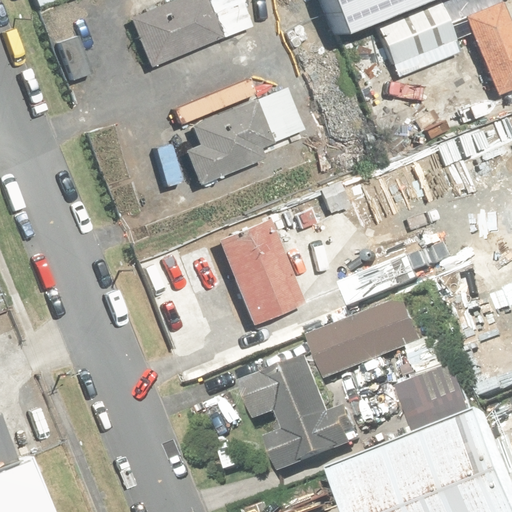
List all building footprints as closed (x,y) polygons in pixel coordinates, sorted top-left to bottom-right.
[(175,0),(128,19),(148,70),(251,29),(239,0),(175,0)] [(341,0),(351,22),(403,0),(341,0)] [(440,0),(375,24),(390,66),(456,43),(440,0)] [(511,24),(502,0),(501,0),(462,16),(496,102),(511,95),(511,24)] [(258,97),(189,125),(199,147),(185,153),(198,184),(266,156),(259,141),(276,140),(258,97)] [(131,127),(114,132),(137,210),(154,205),(131,127)] [(436,198),(483,180),(509,246),(511,245),(511,155),(507,142),(426,174),(436,198)] [(302,306),(267,218),(215,238),(250,327),(302,306)] [(209,243),(176,256),(193,297),(226,284),(209,243)] [(419,279),(409,255),(345,284),(356,308),(419,279)] [(508,324),(511,321),(511,270),(490,280),(508,324)] [(410,295),(314,333),(332,378),(428,340),(410,295)] [(447,335),(394,357),(406,385),(459,363),(447,335)] [(316,352),(245,379),(261,421),(285,412),(293,432),(275,439),(288,472),(360,444),(350,421),(357,418),(351,403),(337,408),(316,352)] [(459,363),(406,385),(422,425),(476,403),(459,363)] [(511,511),(511,472),(489,413),(336,471),(351,511),(511,511)] [(0,464),(12,460),(0,433),(0,464)] [(12,460),(0,464),(0,511),(47,511),(24,455),(12,460)]
